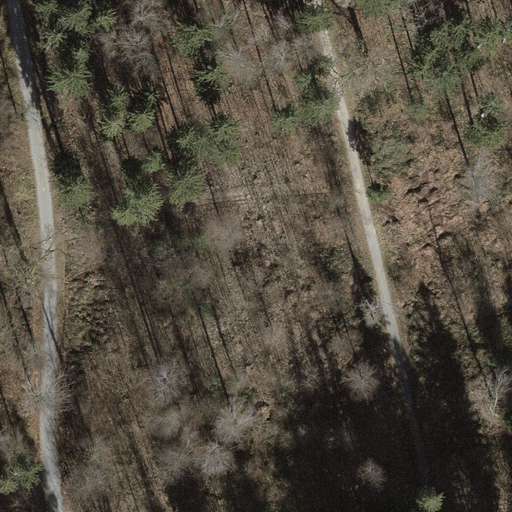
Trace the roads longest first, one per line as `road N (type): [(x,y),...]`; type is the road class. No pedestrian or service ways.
road 1 (track): [(435,511),(310,0)]
road 2 (track): [(59,511),(47,244),(11,0)]
